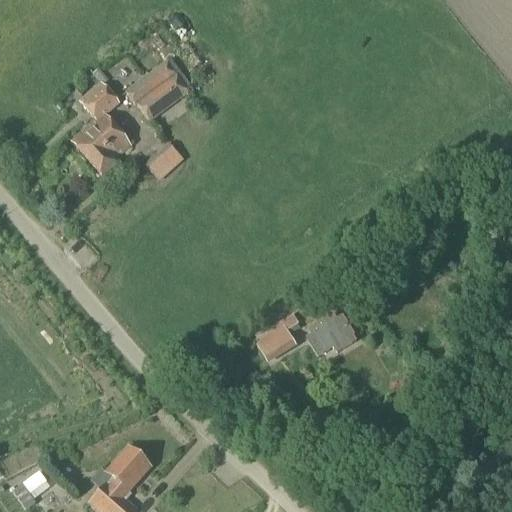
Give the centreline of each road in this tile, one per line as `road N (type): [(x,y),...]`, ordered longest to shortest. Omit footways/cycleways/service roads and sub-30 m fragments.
road 1 (unclassified): [(295,511),(198,426),(0,197)]
road 2 (track): [(511,308),(436,511)]
